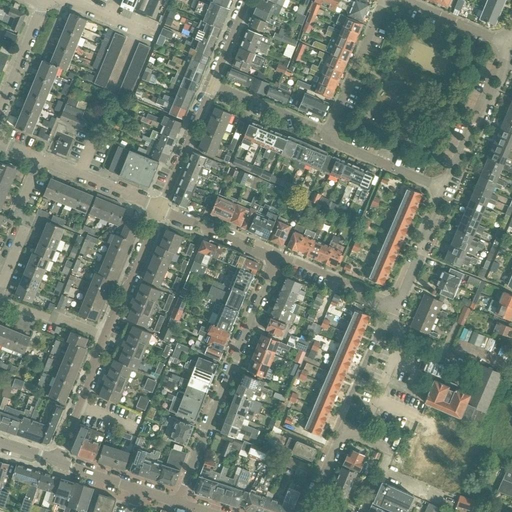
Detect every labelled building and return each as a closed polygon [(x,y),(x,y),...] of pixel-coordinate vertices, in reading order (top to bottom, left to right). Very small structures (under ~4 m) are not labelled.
[(145,17),(147,15),(152,0),(122,0),(120,7),(145,17)] [(194,0),(193,0),(191,4),(226,18),(229,10),(225,8),(211,2),(209,6),(201,3),(194,0)] [(206,0),(211,2),(225,8),(228,0),(206,0)] [(264,0),(259,0),(256,7),(271,13),(271,14),(279,17),(282,7),(264,0)] [(311,0),(311,1),(312,2),(311,3),(316,5),(316,4),(320,6),(325,7),(328,9),(335,12),(337,6),(337,7),(339,1),(339,0),(311,0)] [(347,0),(339,0),(339,1),(367,14),(370,5),(366,3),(367,0),(360,0),(360,1),(358,0),(348,0),(347,0)] [(458,0),(454,9),(460,12),(464,2),(460,0),(458,0)] [(503,3),(496,0),(487,0),(484,8),(499,14),(503,3)] [(339,1),(337,7),(349,12),(348,16),(363,22),(367,14),(339,1)] [(309,7),(307,12),(309,13),(316,16),(320,6),(316,4),(316,5),(311,3),(309,7)] [(191,4),(190,7),(196,9),(194,12),(204,16),(204,18),(203,20),(201,19),(200,20),(201,21),(202,21),(206,23),(221,29),(223,26),(226,18),(191,4)] [(296,13),(303,16),(307,6),(300,4),(296,13)] [(499,14),(484,8),(480,6),(475,17),(480,19),(480,20),(494,25),(499,14)] [(256,7),(253,16),(273,25),(278,27),(280,24),(275,21),(269,19),(271,14),(271,13),(256,7)] [(8,16),(15,18),(10,29),(16,32),(23,15),(10,10),(8,16)] [(167,17),(173,20),(176,13),(170,11),(167,17)] [(296,13),(298,14),(294,22),(302,25),(305,17),(303,16),(296,13)] [(309,13),(306,22),(313,25),(316,16),(309,13)] [(68,22),(84,29),(87,20),(71,14),(68,22)] [(339,15),(335,24),(342,27),(358,33),(362,25),(339,15)] [(253,16),(249,26),(264,32),(266,27),(271,29),(273,25),(253,16)] [(173,20),(167,17),(165,24),(171,26),(173,20)] [(187,19),(185,24),(192,27),(218,38),(221,29),(206,23),(202,21),(201,21),(200,20),(199,24),(193,22),(187,19)] [(84,29),(68,22),(64,30),(81,37),(84,29)] [(185,24),(183,29),(190,32),(194,33),(192,38),(193,39),(199,41),(214,47),(218,38),(192,27),(185,24)] [(329,27),(327,31),(354,43),(358,33),(342,27),(340,32),(329,27)] [(160,35),(171,40),(174,33),(163,28),(160,35)] [(108,29),(105,38),(109,40),(113,31),(108,29)] [(81,37),(64,30),(61,38),(77,45),(81,37)] [(271,40),(247,30),(243,39),(268,49),(271,40)] [(14,44),(18,36),(6,31),(3,40),(14,44)] [(327,31),(325,35),(331,38),(329,42),(350,51),(354,43),(327,31)] [(126,38),(115,33),(112,39),(124,43),(126,38)] [(281,42),(283,36),(275,33),(272,38),(281,42)] [(283,36),(281,42),(295,47),(297,42),(284,36),(283,36)] [(77,45),(61,38),(58,47),(74,53),(77,45)] [(105,38),(101,46),(106,48),(109,40),(105,38)] [(110,45),(121,49),(124,43),(112,39),(110,45)] [(184,45),(210,56),(214,47),(199,41),(193,39),(192,42),(186,40),(184,45)] [(268,49),(243,39),(240,47),(255,54),(257,49),(266,53),(268,49)] [(313,42),(312,45),(319,49),(346,60),(350,51),(329,42),(327,47),(316,42),(315,43),(313,42)] [(151,48),(139,43),(137,49),(148,53),(151,48)] [(180,43),(177,48),(187,52),(193,54),(191,59),(206,65),(210,56),(184,45),(180,43)] [(302,55),(306,46),(299,43),(295,52),(296,53),(295,54),(301,57),(302,55)] [(108,50),(119,55),(121,49),(110,45),(108,50)] [(101,46),(98,54),(103,56),(106,48),(101,46)] [(54,55),(70,62),(74,53),(58,47),(54,55)] [(240,47),(236,57),(260,67),(263,58),(254,55),(255,54),(240,47)] [(148,53),(137,49),(135,55),(146,59),(148,53)] [(106,56),(117,60),(119,55),(108,50),(106,56)] [(317,57),(321,58),(320,62),(342,71),(345,62),(319,51),(317,57)] [(0,72),(1,73),(4,65),(8,55),(0,52),(0,72)] [(151,58),(151,57),(149,62),(153,64),(157,55),(153,53),(151,58)] [(98,54),(94,63),(99,65),(103,56),(98,54)] [(54,55),(51,63),(59,67),(67,70),(70,62),(54,55)] [(146,59),(135,55),(132,60),(144,65),(146,59)] [(103,62),(115,66),(117,60),(106,56),(103,62)] [(172,61),(203,74),(206,65),(191,59),(186,57),(184,61),(180,60),(174,57),(172,61)] [(232,66),(247,72),(249,67),(264,74),(266,69),(260,67),(236,57),(232,66)] [(51,63),(43,60),(39,68),(55,75),(59,67),(51,63)] [(130,66),(141,71),(144,65),(132,60),(130,66)] [(169,60),(167,65),(174,68),(173,69),(177,70),(177,71),(176,74),(184,77),(199,84),(203,74),(172,61),(169,60)] [(101,67),(112,72),(115,66),(103,62),(101,67)] [(318,67),(312,65),(311,69),(337,81),(342,71),(320,62),(318,67)] [(278,64),(275,71),(284,75),(287,68),(278,64)] [(141,71),(130,66),(128,72),(139,76),(141,71)] [(99,73),(110,77),(112,72),(101,67),(99,73)] [(36,77),(52,84),(55,75),(39,68),(36,77)] [(243,86),(250,88),(249,90),(264,95),(269,85),(231,69),(227,79),(243,86)] [(318,78),(316,83),(334,90),(337,81),(311,69),(309,74),(318,78)] [(125,77),(137,82),(139,76),(128,72),(125,77)] [(151,75),(144,72),(142,79),(149,82),(153,75),(151,74),(151,75)] [(97,79),(108,83),(110,77),(99,73),(97,79)] [(172,78),(170,82),(172,83),(195,93),(199,84),(184,77),(176,74),(174,79),(172,78)] [(32,85),(49,92),(52,84),(36,77),(32,85)] [(123,83),(134,88),(137,82),(125,77),(123,83)] [(94,84),(106,89),(108,83),(97,79),(94,84)] [(297,81),(296,85),(329,99),(334,90),(316,83),(312,81),(310,86),(297,81)] [(121,89),(132,93),(134,88),(123,83),(121,89)] [(171,85),(170,88),(172,89),(178,91),(176,95),(191,102),(195,93),(172,83),(171,85)] [(286,91),(288,87),(280,84),(278,88),(276,87),(274,86),(272,85),(271,87),(270,87),(266,96),(286,104),(290,93),(286,91)] [(49,92),(32,85),(29,94),(45,100),(49,92)] [(118,94),(130,99),(132,93),(121,89),(118,94)] [(75,91),(72,97),(78,99),(80,93),(75,91)] [(25,102),(42,109),(45,100),(29,94),(25,102)] [(322,118),(328,104),(305,94),(299,109),(319,118),(322,118)] [(162,100),(188,111),(191,102),(176,95),(175,99),(164,95),(162,100)] [(70,96),(67,104),(76,108),(79,100),(78,99),(72,97),(70,96)] [(158,98),(156,103),(163,106),(165,107),(170,109),(169,114),(184,120),(188,111),(162,100),(158,98)] [(22,111),(38,117),(42,109),(25,102),(22,111)] [(67,104),(64,112),(73,115),(82,119),(85,112),(76,108),(67,104)] [(211,116),(228,124),(232,115),(215,108),(211,116)] [(18,119),(34,126),(38,117),(22,111),(18,119)] [(64,112),(60,120),(81,128),(85,120),(82,119),(73,115),(64,112)] [(146,118),(179,132),(182,124),(166,117),(163,116),(161,115),(159,118),(148,113),(146,118)] [(137,114),(135,118),(156,127),(156,128),(161,130),(160,134),(175,140),(179,132),(146,118),(137,114)] [(237,123),(239,116),(232,114),(230,121),(237,123)] [(511,116),(506,114),(502,121),(511,125),(511,116)] [(208,125),(225,132),(228,124),(211,116),(208,125)] [(15,128),(31,134),(34,126),(18,119),(15,128)] [(511,125),(502,121),(499,129),(511,134),(511,125)] [(242,142),(241,143),(250,146),(252,143),(259,126),(250,122),(243,139),(242,142)] [(204,133),(221,140),(225,132),(208,125),(204,133)] [(259,126),(252,143),(262,147),(269,130),(259,126)] [(511,134),(499,129),(496,136),(511,143),(511,134)] [(269,130),(262,147),(266,149),(263,157),(268,160),(278,134),(269,130)] [(69,155),(73,136),(60,133),(57,143),(53,142),(51,151),(69,155)] [(201,142),(217,149),(221,140),(204,133),(201,142)] [(151,139),(172,148),(175,140),(160,134),(158,138),(153,135),(151,139)] [(278,134),(268,160),(272,161),(276,153),(280,155),(287,138),(278,134)] [(143,135),(142,139),(150,142),(149,143),(148,146),(169,155),(172,148),(151,139),(143,135)] [(287,138),(280,155),(285,157),(282,165),(283,165),(280,171),(284,172),(290,159),(298,141),(288,136),(287,138)] [(511,143),(496,136),(493,144),(511,151),(511,143)] [(298,141),(290,159),(295,161),(293,166),(298,169),(308,145),(298,141)] [(197,150),(214,157),(217,149),(201,142),(197,150)] [(511,151),(493,144),(490,151),(511,160),(511,159),(511,151)] [(308,145),(298,169),(303,171),(305,166),(305,165),(310,167),(318,149),(308,145)] [(108,171),(119,176),(148,188),(158,163),(129,151),(118,146),(108,171)] [(139,148),(137,152),(159,161),(165,164),(169,155),(148,146),(146,151),(139,148)] [(318,149),(310,167),(320,171),(327,154),(327,155),(328,153),(318,149)] [(490,151),(487,159),(509,169),(509,168),(511,165),(510,164),(511,162),(511,160),(490,151)] [(192,152),(189,160),(201,166),(210,169),(211,166),(216,168),(218,163),(192,152)] [(327,154),(320,171),(325,174),(329,175),(336,159),(327,155),(327,154)] [(233,163),(232,165),(241,169),(244,162),(242,161),(235,158),(233,163)] [(336,159),(329,175),(339,179),(346,163),(336,159)] [(487,159),(483,167),(499,173),(501,170),(507,172),(511,174),(511,169),(509,168),(509,169),(487,159)] [(189,160),(185,169),(206,178),(221,184),(223,179),(208,173),(210,169),(201,166),(189,160)] [(244,162),(241,169),(250,173),(250,172),(251,172),(253,166),(244,162)] [(0,226),(4,216),(0,214),(0,211),(18,167),(7,163),(5,165),(0,163),(0,226)] [(346,163),(339,179),(348,183),(355,167),(346,163)] [(253,166),(251,172),(260,176),(262,171),(263,170),(253,166)] [(348,183),(343,197),(347,199),(353,187),(357,189),(365,171),(355,167),(348,183)] [(202,186),(206,178),(185,169),(182,177),(197,183),(202,186)] [(479,177),(502,186),(505,187),(506,184),(497,180),(498,176),(483,169),(479,177)] [(240,171),(235,182),(244,186),(249,175),(240,171)] [(260,176),(260,177),(269,181),(272,175),(270,174),(263,171),(262,171),(260,176)] [(357,189),(355,194),(360,196),(359,199),(364,201),(368,191),(369,191),(375,175),(372,174),(365,171),(357,189)] [(249,175),(244,186),(245,185),(257,190),(259,185),(261,180),(249,175)] [(272,175),(269,181),(279,186),(281,180),(281,179),(272,175)] [(208,198),(210,193),(195,187),(197,183),(182,177),(179,185),(206,197),(208,198)] [(502,186),(479,177),(476,184),(492,191),(493,187),(500,190),(502,186)] [(50,179),(43,195),(54,200),(61,183),(50,179)] [(281,180),(279,186),(289,190),(291,184),(281,180)] [(64,204),(71,188),(61,183),(54,200),(64,204)] [(267,188),(264,193),(267,194),(269,189),(276,192),(278,187),(269,183),(267,188)] [(291,184),(289,190),(299,194),(301,188),(291,184)] [(492,191),(476,184),(473,192),(495,202),(497,198),(490,195),(492,191)] [(190,200),(192,197),(212,205),(214,200),(208,198),(206,197),(179,185),(175,193),(190,200)] [(278,187),(276,192),(286,196),(288,191),(278,187)] [(71,188),(64,204),(75,208),(82,192),(71,188)] [(301,188),(299,194),(308,198),(311,192),(301,188)] [(422,195),(407,188),(402,200),(417,206),(422,195)] [(86,213),(92,196),(82,192),(75,208),(86,213)] [(495,202),(473,192),(469,199),(485,206),(487,203),(494,205),(495,202)] [(171,202),(203,215),(207,217),(211,209),(190,200),(175,193),(171,202)] [(314,193),(311,201),(317,204),(321,196),(314,193)] [(97,194),(89,213),(98,217),(106,198),(97,194)] [(217,197),(210,213),(219,217),(226,201),(217,197)] [(219,217),(223,219),(223,220),(228,222),(228,221),(229,221),(237,201),(227,197),(226,201),(219,217)] [(245,219),(244,219),(240,227),(248,231),(259,205),(254,203),(256,198),(254,197),(251,204),(248,211),(248,212),(245,219)] [(295,212),(291,220),(297,223),(305,204),(307,200),(300,197),(294,212),(295,212)] [(321,197),(318,204),(326,207),(329,200),(321,197)] [(106,198),(98,217),(108,221),(116,202),(106,198)] [(237,201),(229,221),(229,222),(240,227),(244,219),(245,219),(248,212),(248,211),(251,204),(238,199),(237,201)] [(469,199),(466,207),(495,219),(497,214),(491,212),(490,213),(484,210),(485,206),(469,199)] [(307,200),(305,204),(315,209),(324,212),(326,207),(318,204),(317,204),(311,201),(308,200),(307,200)] [(402,200),(400,205),(397,211),(412,217),(417,206),(402,200)] [(326,210),(335,213),(338,204),(330,201),(326,210)] [(116,202),(108,221),(118,225),(122,215),(124,209),(118,206),(120,203),(116,202)] [(264,207),(259,205),(248,231),(258,235),(269,210),(270,207),(269,206),(265,205),(264,207)] [(480,217),(487,220),(486,222),(493,225),(495,219),(466,207),(463,215),(479,221),(480,217)] [(35,215),(42,217),(46,219),(48,213),(38,209),(35,215)] [(278,214),(269,210),(258,235),(267,239),(269,234),(271,229),(278,214)] [(412,217),(397,211),(392,222),(407,229),(412,217)] [(56,223),(59,218),(53,215),(50,221),(56,223)] [(117,227),(123,230),(120,237),(134,242),(136,238),(132,236),(138,222),(122,215),(118,225),(117,227)] [(463,215),(460,223),(482,232),(484,228),(477,225),(479,221),(463,215)] [(269,234),(270,235),(268,239),(283,246),(291,227),(284,224),(286,220),(278,217),(273,229),(271,229),(269,234)] [(365,218),(362,217),(360,222),(369,226),(371,222),(365,219),(365,218)] [(59,218),(56,223),(63,226),(65,220),(59,218)] [(303,235),(296,251),(306,255),(320,223),(316,221),(309,238),(303,235)] [(369,226),(360,222),(358,227),(367,230),(369,226)] [(407,229),(392,222),(387,234),(402,240),(407,229)] [(47,223),(45,229),(43,233),(59,240),(64,229),(47,223)] [(324,225),(320,223),(306,255),(316,259),(323,243),(317,241),(324,225)] [(474,233),(480,236),(480,237),(486,240),(488,234),(482,232),(460,223),(456,230),(472,237),(474,233)] [(72,229),(72,230),(78,232),(80,227),(74,224),(72,229)] [(306,229),(296,225),(287,247),(296,251),(303,235),(306,229)] [(494,237),(495,238),(499,240),(503,232),(499,230),(498,229),(494,237)] [(163,238),(179,245),(182,237),(166,230),(163,238)] [(476,247),(478,248),(481,249),(484,244),(477,242),(477,243),(471,240),(472,237),(456,230),(453,238),(476,247)] [(43,233),(42,236),(39,244),(55,250),(59,240),(43,233)] [(402,240),(387,234),(383,245),(397,251),(402,240)] [(134,242),(120,237),(115,235),(110,245),(129,252),(134,242)] [(329,246),(323,243),(316,259),(326,263),(337,237),(333,236),(329,246)] [(340,239),(337,237),(326,263),(335,268),(344,247),(338,245),(340,239)] [(159,247),(176,254),(179,245),(163,238),(159,247)] [(450,245),(466,252),(474,256),(478,248),(476,247),(453,238),(450,245)] [(203,241),(199,251),(211,257),(213,257),(219,244),(210,240),(209,243),(203,241)] [(499,248),(497,254),(502,256),(504,251),(505,251),(507,246),(501,243),(499,248)] [(39,244),(36,250),(34,254),(51,261),(55,250),(39,244)] [(219,244),(213,257),(227,263),(233,250),(219,244)] [(106,255),(125,262),(129,252),(110,245),(106,255)] [(378,256),(392,262),(397,251),(383,245),(378,256)] [(447,253),(454,256),(469,262),(475,264),(477,259),(471,257),(470,258),(464,255),(466,252),(450,245),(447,253)] [(73,246),(69,257),(74,259),(78,248),(73,246)] [(176,254),(159,247),(157,246),(153,254),(170,261),(173,253),(175,254),(176,254)] [(233,250),(227,263),(237,268),(241,269),(246,255),(233,250)] [(199,251),(194,261),(202,264),(207,267),(211,257),(199,251)] [(32,253),(32,255),(28,263),(45,270),(49,261),(50,261),(51,261),(34,254),(32,253)] [(447,253),(443,260),(459,267),(461,263),(468,266),(469,262),(454,256),(447,253)] [(150,263),(166,270),(170,261),(153,254),(150,263)] [(102,264),(121,272),(125,262),(106,255),(102,264)] [(246,255),(241,269),(254,275),(255,275),(260,264),(254,262),(255,259),(246,255)] [(373,267),(387,274),(392,262),(378,256),(373,267)] [(64,266),(70,269),(72,263),(67,260),(64,266)] [(194,261),(190,272),(194,274),(203,277),(207,267),(202,264),(194,261)] [(28,263),(26,269),(23,275),(40,281),(45,270),(28,263)] [(146,271),(163,278),(166,270),(150,263),(146,271)] [(98,274),(117,282),(121,272),(102,264),(98,274)] [(70,269),(64,266),(62,273),(67,275),(70,269)] [(368,279),(383,285),(387,274),(373,267),(368,279)] [(483,268),(481,267),(477,276),(483,279),(487,269),(483,268)] [(229,271),(227,275),(250,284),(254,275),(241,269),(237,268),(235,273),(229,271)] [(435,275),(440,276),(438,279),(458,287),(464,274),(450,268),(448,273),(442,271),(438,269),(435,275)] [(143,280),(159,287),(163,278),(146,271),(143,280)] [(190,272),(183,288),(187,290),(194,274),(190,272)] [(117,282),(98,274),(95,273),(91,284),(109,291),(113,281),(117,283),(117,282)] [(23,275),(23,276),(19,285),(40,294),(42,290),(37,288),(40,281),(23,275)] [(66,285),(71,287),(75,277),(70,275),(66,285)] [(228,276),(226,281),(231,283),(229,288),(245,295),(250,284),(227,275),(227,276),(228,276)] [(481,281),(470,276),(467,282),(479,287),(481,281)] [(286,277),(282,287),(298,294),(304,296),(305,293),(300,290),(302,284),(286,277)] [(435,286),(441,289),(439,294),(453,300),(458,287),(438,279),(438,281),(433,279),(431,284),(435,286)] [(481,281),(479,287),(476,295),(480,296),(486,283),(481,281)] [(56,288),(61,290),(64,284),(58,282),(56,288)] [(213,282),(207,298),(216,302),(222,304),(239,311),(245,295),(229,288),(213,282)] [(160,291),(141,283),(137,292),(156,300),(160,291)] [(172,288),(168,287),(167,290),(175,294),(178,285),(174,283),(172,288)] [(87,293),(105,301),(109,291),(91,284),(87,293)] [(19,285),(16,292),(14,296),(31,303),(34,296),(38,297),(40,294),(19,285)] [(282,287),(278,296),(294,303),(296,299),(302,301),(302,300),(304,296),(298,294),(282,287)] [(61,290),(56,288),(53,294),(59,297),(61,290)] [(183,288),(180,296),(184,298),(187,300),(191,291),(187,290),(183,288)] [(511,294),(505,291),(500,303),(511,308),(511,294)] [(135,299),(132,298),(131,300),(153,309),(156,300),(137,292),(135,299)] [(105,301),(87,293),(82,303),(101,311),(105,301)] [(315,301),(321,304),(324,296),(318,294),(315,301)] [(68,297),(62,295),(57,309),(62,311),(68,297)] [(165,304),(170,306),(174,297),(169,295),(165,304)] [(334,295),(330,305),(336,307),(338,303),(340,297),(334,295)] [(442,303),(423,295),(418,306),(445,318),(447,313),(441,311),(440,311),(439,311),(442,303)] [(472,303),(469,308),(474,310),(480,296),(476,295),(472,303)] [(278,296),(274,306),(296,315),(300,306),(294,303),(278,296)] [(187,301),(178,298),(174,308),(183,311),(187,301)] [(467,298),(464,305),(469,307),(472,300),(467,298)] [(131,300),(130,303),(133,304),(130,310),(149,318),(153,309),(131,300)] [(321,304),(315,301),(312,307),(319,310),(321,304)] [(491,301),(489,305),(497,309),(495,313),(510,320),(511,314),(511,308),(500,303),(499,304),(491,301)] [(214,308),(212,312),(213,312),(213,313),(234,321),(236,317),(237,317),(239,313),(238,313),(239,311),(222,304),(216,302),(213,308),(214,308)] [(101,311),(82,303),(78,313),(97,321),(101,311)] [(274,306),(270,315),(272,316),(291,324),(292,325),(296,315),(274,306)] [(329,306),(327,312),(333,314),(333,315),(339,318),(341,313),(337,312),(338,310),(335,309),(335,308),(329,306)] [(445,318),(418,306),(413,318),(432,326),(436,316),(438,317),(438,318),(444,320),(445,318)] [(464,326),(466,321),(471,309),(464,307),(457,323),(464,326)] [(174,308),(171,317),(176,320),(179,321),(182,312),(179,310),(178,310),(174,308)] [(126,319),(145,327),(149,318),(130,310),(126,319)] [(370,316),(355,310),(350,321),(365,328),(370,316)] [(213,313),(209,322),(214,325),(213,325),(214,325),(230,331),(230,330),(231,331),(233,326),(232,326),(234,321),(213,313)] [(309,314),(307,320),(313,322),(316,316),(309,314)] [(267,325),(265,330),(285,338),(291,324),(272,316),(271,318),(270,319),(268,320),(266,323),(267,325)] [(167,327),(166,327),(172,330),(176,320),(171,317),(170,317),(167,327)] [(432,326),(413,318),(409,327),(436,338),(438,334),(432,332),(432,333),(430,332),(432,326)] [(365,328),(350,321),(345,333),(360,339),(365,328)] [(162,324),(157,322),(153,331),(158,333),(162,324)] [(202,326),(200,330),(226,341),(230,331),(214,325),(213,325),(214,325),(209,322),(206,328),(202,326)] [(511,328),(497,322),(493,331),(510,338),(511,334),(511,328)] [(317,324),(313,333),(318,335),(321,327),(326,330),(328,326),(322,323),(321,325),(317,324)] [(0,325),(0,345),(2,346),(9,329),(3,327),(0,325)] [(151,334),(133,326),(129,335),(148,343),(151,334)] [(164,326),(159,339),(167,342),(170,334),(179,338),(181,333),(172,330),(166,327),(167,327),(164,326)] [(2,346),(1,349),(11,353),(12,350),(19,333),(9,329),(2,346)] [(200,330),(198,334),(203,336),(201,342),(223,351),(222,350),(226,341),(200,330)] [(67,341),(70,342),(86,349),(87,346),(84,345),(87,339),(71,332),(67,341)] [(19,333),(12,350),(23,354),(29,338),(23,335),(19,333)] [(360,339),(345,333),(340,345),(355,351),(360,339)] [(125,344),(147,353),(148,349),(146,348),(148,343),(129,335),(125,344)] [(286,345),(262,335),(260,341),(259,341),(257,344),(258,345),(258,346),(274,353),(279,355),(281,348),(288,351),(290,347),(290,346),(286,345)] [(290,347),(305,353),(307,348),(308,345),(309,342),(290,335),(286,345),(290,346),(290,347)] [(86,349),(70,342),(66,352),(86,359),(87,356),(84,355),(86,349)] [(193,345),(192,349),(219,361),(223,351),(201,342),(199,347),(193,345)] [(121,353),(140,361),(142,356),(145,357),(147,353),(125,344),(121,353)] [(355,351),(340,345),(335,356),(350,362),(355,351)] [(252,359),(268,366),(274,368),(279,357),(273,355),(274,353),(258,346),(256,350),(255,350),(253,354),(254,355),(252,359)] [(312,346),(307,358),(313,360),(318,349),(312,346)] [(171,353),(170,357),(176,359),(178,353),(172,351),(171,353)] [(86,359),(66,352),(63,360),(79,367),(81,361),(84,362),(86,359)] [(121,353),(118,362),(132,368),(136,370),(140,362),(140,361),(121,353)] [(330,368),(338,371),(336,375),(343,378),(350,362),(335,356),(330,368)] [(189,362),(186,361),(186,363),(213,374),(217,365),(199,358),(196,363),(190,360),(189,362)] [(249,365),(249,366),(247,371),(264,378),(268,366),(252,359),(252,361),(250,361),(249,365)] [(79,367),(63,360),(59,369),(78,377),(80,374),(77,373),(79,367)] [(117,362),(113,361),(110,369),(128,377),(132,368),(118,362),(117,362)] [(184,368),(193,371),(191,377),(209,384),(213,374),(186,363),(184,368)] [(18,368),(11,365),(9,372),(16,374),(17,370),(18,368)] [(430,405),(459,418),(469,423),(469,422),(478,426),(501,374),(481,365),(468,394),(454,388),(456,385),(449,382),(447,386),(433,379),(422,402),(430,405)] [(330,368),(323,384),(338,390),(343,378),(336,375),(338,371),(330,368)] [(78,377),(59,369),(56,378),(72,384),(74,378),(77,379),(78,377)] [(106,378),(128,387),(130,382),(126,381),(128,377),(110,369),(106,378)] [(304,381),(308,372),(302,370),(302,371),(298,369),(292,384),(295,386),(298,379),(304,381)] [(171,379),(179,382),(206,392),(209,384),(191,377),(189,381),(172,374),(171,379)] [(243,375),(239,384),(261,392),(262,393),(270,397),(272,391),(263,388),(265,383),(243,375)] [(175,385),(186,389),(184,394),(202,402),(206,392),(179,382),(171,379),(165,376),(161,385),(173,390),(175,385)] [(72,384),(56,378),(52,387),(71,395),(72,391),(69,390),(72,384)] [(102,387),(121,394),(123,390),(126,391),(128,387),(106,378),(102,387)] [(145,384),(154,388),(156,382),(147,378),(145,384)] [(0,421),(6,406),(10,392),(11,390),(12,388),(13,387),(12,386),(14,379),(4,388),(2,394),(3,400),(0,406),(0,421)] [(14,379),(12,386),(13,387),(12,388),(21,391),(22,389),(24,382),(14,379)] [(24,382),(22,389),(32,392),(34,385),(24,382)] [(154,388),(145,384),(143,389),(152,393),(154,388)] [(239,384),(235,394),(251,400),(254,401),(256,396),(260,398),(262,393),(261,392),(239,384)] [(323,384),(319,395),(333,401),(338,390),(323,384)] [(52,387),(50,392),(49,396),(64,402),(67,396),(70,397),(71,395),(52,387)] [(121,394),(102,387),(99,396),(117,403),(121,394)] [(176,397),(168,394),(166,398),(172,400),(198,411),(202,402),(184,394),(184,395),(178,392),(176,397)] [(235,394),(232,404),(254,412),(265,417),(267,412),(256,408),(249,405),(251,400),(235,394)] [(319,395),(314,407),(328,413),(333,401),(319,395)] [(149,400),(140,396),(138,402),(147,405),(149,400)] [(296,399),(290,397),(286,409),(290,410),(292,403),(295,404),(296,399)] [(34,413),(23,438),(32,441),(39,422),(35,421),(38,411),(42,400),(39,398),(36,408),(34,413)] [(196,420),(199,411),(198,411),(172,400),(168,410),(175,413),(175,415),(183,418),(184,415),(196,420)] [(39,422),(32,441),(40,444),(45,430),(50,417),(55,404),(47,401),(42,414),(39,422)] [(281,412),(284,403),(279,401),(276,409),(281,412)] [(136,407),(144,411),(147,405),(138,402),(136,407)] [(55,404),(50,417),(60,420),(65,407),(55,404)] [(232,404),(228,413),(250,422),(252,417),(254,412),(232,404)] [(6,406),(0,421),(0,429),(7,432),(15,409),(10,408),(10,407),(6,406)] [(22,417),(15,435),(23,438),(34,413),(36,408),(31,406),(29,411),(25,410),(24,412),(22,417)] [(314,407),(309,418),(323,425),(328,413),(314,407)] [(15,409),(7,432),(15,435),(22,417),(24,412),(20,410),(20,411),(15,409)] [(228,413),(224,423),(257,436),(258,435),(260,436),(261,432),(256,430),(247,427),(249,422),(250,422),(228,413)] [(184,419),(174,415),(169,427),(189,435),(193,426),(183,422),(184,419)] [(50,417),(45,430),(56,433),(60,420),(50,417)] [(309,418),(307,422),(304,430),(318,436),(323,425),(309,418)] [(224,423),(220,432),(236,439),(238,433),(249,438),(253,439),(256,440),(257,436),(224,423)] [(69,450),(71,453),(77,455),(84,438),(88,428),(81,425),(80,425),(69,450)] [(166,432),(171,434),(169,438),(185,445),(189,435),(169,427),(169,428),(162,425),(158,433),(164,435),(166,432)] [(88,440),(84,438),(77,455),(85,458),(96,431),(92,429),(88,440)] [(45,430),(40,444),(47,446),(51,445),(56,433),(45,430)] [(105,434),(96,431),(85,458),(94,460),(101,444),(97,443),(99,436),(103,438),(105,434)] [(285,447),(294,450),(293,452),(315,461),(319,452),(297,442),(288,439),(280,435),(272,432),(268,439),(269,439),(267,445),(277,449),(279,443),(286,445),(285,447)] [(138,449),(130,472),(132,472),(139,474),(147,453),(147,452),(148,450),(140,447),(143,440),(137,438),(135,446),(139,447),(138,449)] [(232,445),(241,448),(243,443),(234,440),(233,443),(232,445)] [(227,457),(232,445),(233,443),(227,441),(221,455),(227,457)] [(241,448),(240,450),(248,453),(252,444),(244,441),(243,443),(241,448)] [(103,444),(97,461),(106,464),(112,447),(103,444)] [(257,467),(258,467),(257,469),(260,470),(264,461),(267,451),(252,444),(248,453),(247,457),(259,461),(257,467)] [(267,451),(264,461),(262,467),(265,468),(269,458),(267,457),(269,453),(275,455),(277,449),(269,446),(267,451)] [(115,467),(121,450),(112,447),(106,464),(115,467)] [(162,464),(156,480),(165,483),(176,450),(173,449),(172,448),(166,466),(162,464)] [(124,470),(129,453),(121,450),(115,467),(124,470)] [(147,453),(139,474),(147,477),(154,461),(157,451),(156,451),(154,450),(153,450),(152,453),(151,452),(150,454),(147,453)] [(176,450),(165,483),(172,486),(175,484),(180,470),(181,470),(187,454),(181,452),(176,450)] [(349,468),(357,471),(358,472),(365,457),(350,450),(348,455),(347,455),(342,465),(349,468)] [(154,461),(147,477),(156,480),(162,464),(163,462),(158,460),(160,452),(157,451),(154,461)] [(289,458),(286,464),(292,466),(295,460),(290,458),(289,458)] [(199,476),(194,491),(195,493),(203,496),(212,471),(215,462),(206,460),(199,476)] [(0,491),(1,492),(1,491),(3,483),(8,465),(0,462),(0,491)] [(17,464),(12,478),(21,481),(26,467),(17,464)] [(300,464),(296,474),(303,477),(308,468),(300,464)] [(26,467),(21,481),(23,482),(27,483),(31,469),(26,467)] [(212,471),(203,496),(212,499),(224,467),(223,467),(221,474),(212,471)] [(229,468),(224,467),(212,499),(220,501),(229,478),(225,476),(229,468)] [(511,468),(508,467),(497,491),(511,496),(511,468)] [(348,470),(341,468),(332,488),(347,494),(357,471),(349,468),(348,470)] [(27,483),(29,484),(25,498),(24,498),(19,511),(28,511),(31,504),(35,492),(42,473),(31,469),(27,483)] [(242,469),(240,476),(229,504),(236,507),(239,505),(247,484),(250,476),(249,472),(242,469)] [(35,492),(31,504),(28,511),(40,511),(42,508),(33,505),(35,499),(37,500),(41,489),(46,491),(52,476),(42,473),(35,492)] [(233,479),(229,478),(220,501),(229,504),(240,476),(235,474),(233,479)] [(46,491),(51,492),(48,502),(53,505),(56,495),(62,479),(52,476),(46,491)] [(265,481),(255,511),(267,511),(272,499),(274,493),(267,491),(271,479),(267,477),(266,480),(265,481)] [(249,491),(243,507),(245,510),(250,511),(255,511),(265,481),(266,480),(261,478),(259,484),(255,494),(249,491)] [(56,495),(62,497),(57,511),(63,511),(73,483),(62,479),(56,495)] [(382,482),(372,502),(394,511),(406,511),(414,496),(382,482)] [(79,510),(77,511),(86,511),(94,490),(73,483),(63,511),(68,511),(70,507),(79,510)] [(1,492),(0,491),(0,506),(12,510),(16,496),(14,495),(16,488),(11,486),(8,493),(1,491),(1,492)] [(277,501),(272,499),(267,511),(280,511),(285,497),(289,488),(286,487),(283,496),(280,495),(277,501)] [(289,488),(285,497),(280,511),(291,511),(296,501),(299,492),(289,488)] [(99,494),(93,511),(111,511),(116,499),(99,494)] [(472,511),(476,501),(460,496),(456,507),(472,511)] [(323,511),(321,511),(334,511),(337,503),(338,499),(330,497),(324,511),(323,511)] [(344,511),(345,507),(342,506),(344,501),(338,499),(337,503),(334,511),(344,511)] [(425,511),(427,511),(433,511),(436,505),(428,502),(425,511)]
